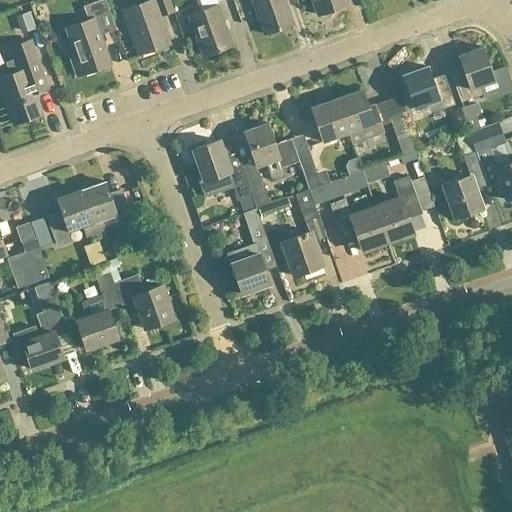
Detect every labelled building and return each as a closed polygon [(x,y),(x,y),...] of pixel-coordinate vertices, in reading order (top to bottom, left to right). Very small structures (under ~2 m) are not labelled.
[(152,0),(153,1),(121,13),(137,57),(169,46),(160,19),(173,14),(168,0),(152,0)] [(250,0),(264,36),(293,26),(283,0),(250,0)] [(297,0),(299,4),(309,0),(311,0),(318,17),(347,7),(344,0),(297,0)] [(76,78),(82,76),(110,66),(99,37),(114,31),(104,2),(83,9),(87,22),(65,30),(75,56),(69,58),(76,78)] [(216,8),(188,18),(202,58),(231,48),(216,8)] [(34,30),(28,13),(14,18),(19,35),(34,30)] [(9,76),(0,79),(0,89),(13,126),(42,116),(34,95),(32,88),(44,83),(30,42),(13,48),(17,59),(4,63),(9,76)] [(481,97),(478,88),(494,83),(482,49),(457,58),(462,71),(449,75),(460,105),(472,100),(481,97)] [(430,115),(442,111),(453,107),(443,77),(431,81),(427,68),(402,77),(414,111),(426,107),(430,115)] [(376,114),(369,116),(361,92),(310,110),(322,144),(348,135),(351,145),(383,134),(376,114)] [(387,120),(397,147),(409,142),(400,115),(387,120)] [(289,141),(273,147),(266,125),(243,134),(254,164),(241,169),(246,182),(251,196),(255,209),(256,210),(269,205),(256,169),(265,165),(272,183),(284,178),(281,169),(297,163),(303,180),(307,191),(308,191),(294,153),(293,153),(289,141)] [(496,125),(468,135),(474,154),(487,189),(499,185),(505,202),(511,199),(511,164),(494,171),(487,151),(503,145),(496,125)] [(460,159),(462,158),(469,177),(441,188),(453,221),(482,210),(476,193),(487,189),(474,154),(468,135),(454,140),(460,159)] [(246,182),(241,169),(233,146),(221,151),(218,142),(191,151),(202,181),(197,183),(197,184),(199,184),(204,198),(233,187),(238,201),(251,196),(246,182)] [(305,149),(294,153),(308,191),(327,184),(323,172),(315,175),(305,149)] [(376,181),(372,169),(360,173),(365,185),(376,181)] [(403,209),(417,204),(407,178),(392,184),(398,199),(374,208),(387,243),(412,234),(403,209)] [(120,192),(108,196),(104,183),(80,192),(96,237),(105,234),(100,222),(115,217),(118,226),(130,221),(120,192)] [(55,200),(60,213),(47,218),(58,248),(71,244),(67,234),(79,230),(85,241),(96,237),(80,192),(55,200)] [(303,225),(317,219),(307,192),(293,197),(303,225)] [(251,196),(238,201),(242,213),(255,209),(251,196)] [(285,201),(256,212),(259,220),(288,209),(285,201)] [(387,243),(374,208),(350,216),(344,201),(329,206),(338,232),(352,227),(361,253),(387,243)] [(240,215),(251,247),(224,256),(228,267),(230,266),(241,296),(269,286),(258,255),(256,248),(266,244),(255,210),(240,215)] [(21,244),(32,240),(27,225),(16,229),(21,244)] [(140,229),(145,247),(156,244),(150,226),(140,229)] [(280,244),(292,278),(322,267),(310,233),(280,244)] [(36,250),(17,256),(5,261),(15,290),(28,286),(46,279),(36,250)] [(225,269),(219,250),(209,253),(215,273),(225,269)] [(82,305),(87,318),(74,322),(85,351),(117,340),(107,312),(120,307),(112,285),(108,274),(108,273),(107,273),(105,264),(91,270),(93,279),(94,278),(102,298),(82,305)] [(137,276),(112,285),(120,307),(124,319),(137,314),(143,331),(173,320),(161,287),(143,293),(137,276)] [(42,337),(37,338),(33,328),(12,335),(20,358),(25,356),(30,371),(62,360),(55,339),(67,335),(58,307),(35,315),(42,337)]
